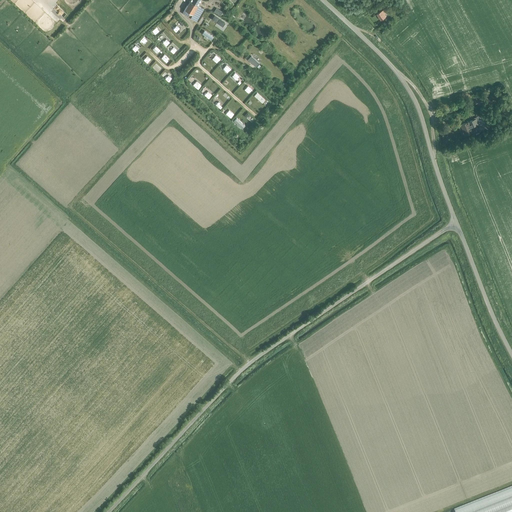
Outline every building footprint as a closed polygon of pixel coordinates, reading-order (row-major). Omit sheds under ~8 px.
[(197,7),(198,6),(190,1),(187,6),(183,14),(197,22),(203,10),(197,7)] [(377,15),(381,20),(385,17),(383,15),(386,13),(384,10),(377,15)] [(209,16),(219,22),(221,19),(212,13),(209,16)] [(475,99),(477,105),(486,102),(483,93),(475,96),(476,98),(475,99)] [(461,124),(465,134),(473,131),(471,126),(475,125),(473,120),(461,124)] [(511,511),(511,486),(453,510),(453,511),(511,511)]
